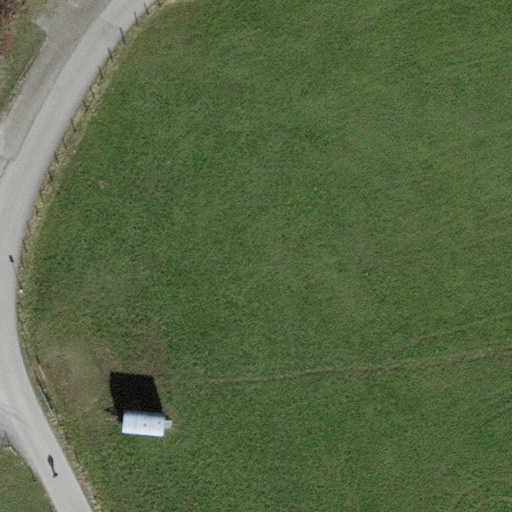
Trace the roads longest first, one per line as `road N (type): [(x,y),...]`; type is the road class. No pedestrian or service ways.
road 1 (unclassified): [(142,0),(54,100),(0,293)]
road 2 (unclassified): [(0,369),(71,511)]
